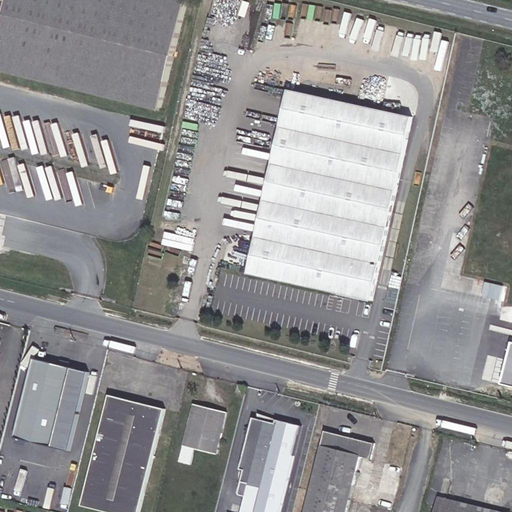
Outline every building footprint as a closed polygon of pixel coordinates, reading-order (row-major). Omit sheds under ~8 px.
[(0,37),(0,74),(162,116),(191,5),(172,0),(8,0),(8,5),(0,36),(0,37)] [(411,121),(290,93),(261,215),(246,277),(367,306),(411,121)] [(469,257),(511,266),(511,122),(499,119),(469,257)] [(466,269),(511,278),(511,266),(469,257),(466,269)] [(71,353),(25,342),(21,360),(27,362),(9,442),(48,451),(71,353)] [(240,393),(242,385),(234,383),(232,391),(240,393)] [(98,449),(111,394),(104,392),(91,447),(98,449)] [(98,449),(108,451),(121,396),(111,394),(98,449)] [(108,451),(146,461),(160,406),(121,396),(108,451)] [(223,410),(191,403),(181,448),(193,450),(213,455),(223,410)] [(279,511),(302,426),(255,414),(258,419),(251,418),(238,468),(243,470),(241,480),(249,483),(241,511),(279,511)] [(307,492),(339,499),(351,453),(369,457),(373,443),(323,429),(307,492)] [(86,470),(93,472),(98,449),(91,447),(86,470)] [(193,450),(181,448),(178,462),(190,464),(193,450)] [(93,472),(103,475),(108,451),(98,449),(93,472)] [(103,475),(140,484),(146,461),(108,451),(103,475)] [(78,504),(86,506),(93,472),(86,470),(78,504)] [(86,506),(95,509),(103,475),(93,472),(86,506)] [(95,509),(109,511),(133,511),(140,484),(103,475),(95,509)] [(335,511),(339,499),(307,492),(301,511),(335,511)]
